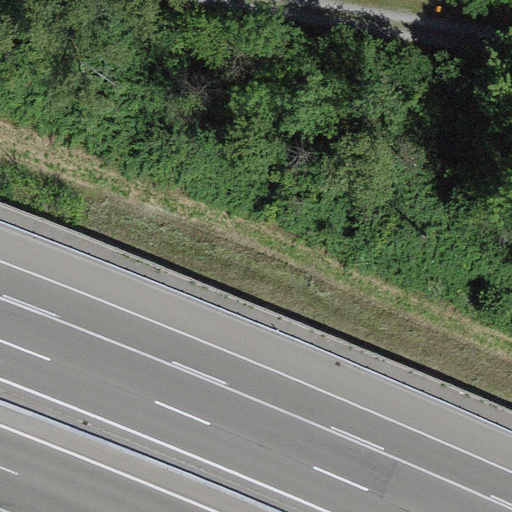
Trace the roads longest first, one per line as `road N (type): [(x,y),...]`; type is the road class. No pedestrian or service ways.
road 1 (motorway): [(416,500),(0,331)]
road 2 (track): [(266,0),(511,44)]
road 3 (motorway): [(0,463),(121,511)]
